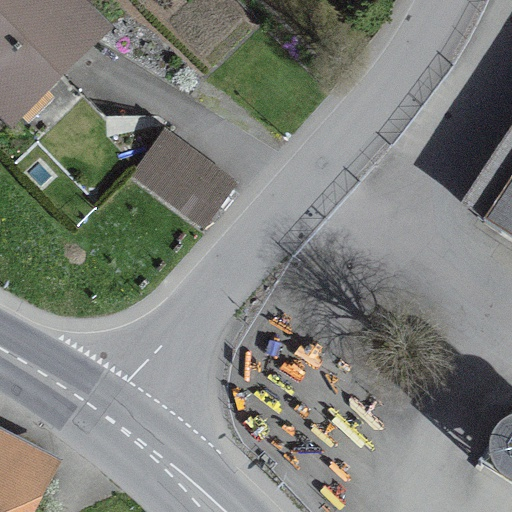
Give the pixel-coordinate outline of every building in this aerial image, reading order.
[(0,0),(0,119),(92,31),(62,0),(0,0)] [(138,174),(207,225),(234,189),(165,137),(138,174)] [(511,180),(484,222),(511,240),(511,180)] [(511,413),(485,455),(511,473),(511,413)] [(0,456),(0,511),(7,511),(29,472),(0,456)]
